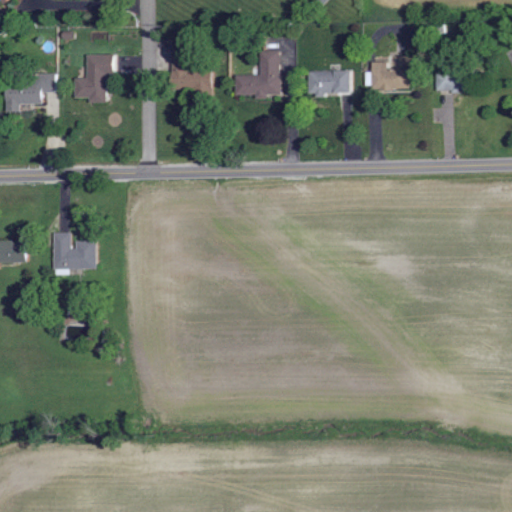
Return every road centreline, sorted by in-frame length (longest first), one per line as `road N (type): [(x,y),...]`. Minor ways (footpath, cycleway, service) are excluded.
road 1 (secondary): [(0,172),(511,163)]
road 2 (residential): [(146,0),(150,170)]
